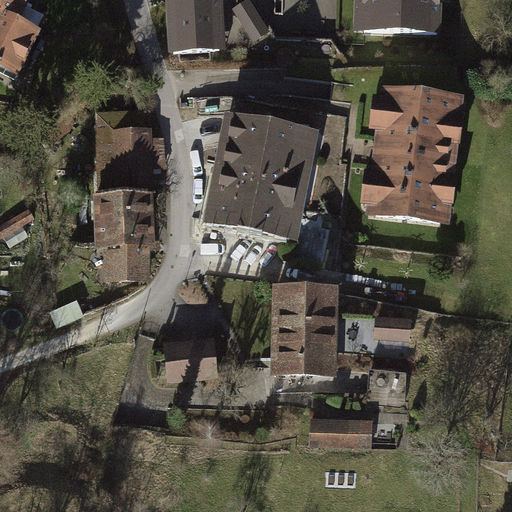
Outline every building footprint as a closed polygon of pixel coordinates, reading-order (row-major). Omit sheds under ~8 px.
[(0,0),(0,68),(19,78),(43,31),(21,20),(31,0),(0,0)] [(224,0),(167,0),(170,55),(227,52),(224,0)] [(442,0),(355,0),(354,36),(442,39),(442,0)] [(249,1),(233,10),(253,44),(269,34),(249,1)] [(368,207),(367,220),(450,229),(464,100),(381,90),(380,98),(374,98),(370,133),(375,133),(371,170),(366,170),(362,207),(368,207)] [(153,110),(95,112),(97,195),(92,195),(94,252),(103,252),(104,285),(151,284),(150,247),(155,247),(153,194),(155,194),(153,110)] [(222,133),(204,226),(299,245),(320,136),(226,117),(222,133)] [(29,210),(0,227),(0,238),(1,240),(35,220),(29,210)] [(273,289),(271,377),(338,378),(340,291),(273,289)] [(413,322),(376,319),(375,342),(411,344),(413,322)] [(215,343),(164,348),(168,385),(219,380),(215,343)] [(409,374),(369,372),(367,411),(406,413),(409,374)] [(373,422),(311,421),(310,449),(373,451),(373,422)]
